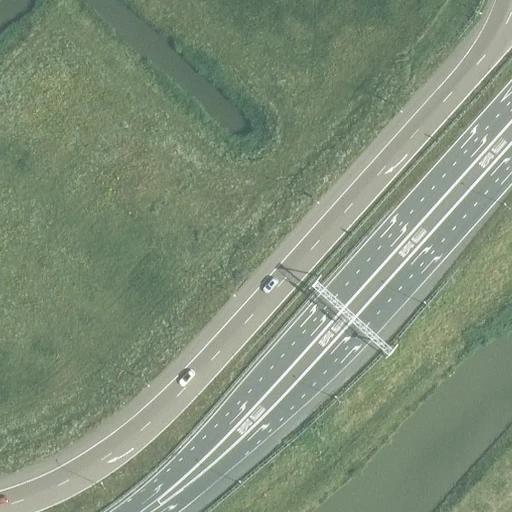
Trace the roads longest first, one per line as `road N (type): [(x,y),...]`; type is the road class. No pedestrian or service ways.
road 1 (motorway): [(511,9),(420,126),(139,433),(75,479),(0,506)]
road 2 (motorway): [(145,511),(267,402),(511,130)]
